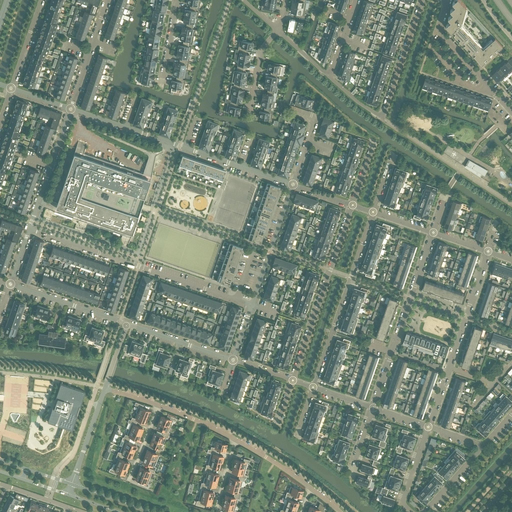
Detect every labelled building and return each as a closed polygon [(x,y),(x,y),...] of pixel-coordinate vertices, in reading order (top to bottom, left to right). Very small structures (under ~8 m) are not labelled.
[(116,2),(115,6),(124,9),(126,4),(127,5),(127,4),(115,0),(114,0),(114,1),(116,2)] [(190,5),(189,8),(196,9),(197,6),(199,6),(200,0),(199,0),(187,0),(186,4),(187,4),(190,5)] [(292,3),(292,6),(305,9),(306,3),(305,3),(305,0),(299,0),(299,2),(294,1),(293,3),(292,3)] [(364,0),(362,6),(373,9),(371,8),(373,3),(364,0)] [(451,21),(447,25),(446,25),(450,30),(482,65),(486,62),(484,60),(487,58),(488,59),(488,60),(492,57),(491,57),(490,55),(492,53),(494,55),(497,52),(497,51),(495,50),(498,48),(499,50),(503,47),(495,38),(488,45),(483,49),(460,24),(462,23),(467,7),(460,0),(455,0),(453,2),(456,6),(450,10),(453,13),(448,18),(451,21)] [(276,3),(262,1),(261,6),(262,6),(261,10),(273,12),(273,9),(274,9),(275,6),(276,4),(276,3)] [(50,5),(48,9),(60,13),(62,7),(50,3),(51,4),(50,5)] [(84,11),(84,12),(93,15),(95,16),(98,5),(93,3),(92,3),(90,10),(89,13),(84,11)] [(168,5),(154,3),(156,4),(155,9),(164,11),(165,11),(166,7),(167,7),(168,5)] [(346,6),(336,3),(334,8),(344,11),(344,12),(346,6)] [(112,8),(111,10),(123,14),(124,13),(123,13),(124,9),(115,6),(114,9),(112,8)] [(292,6),(291,9),(291,10),(292,10),(291,13),(297,14),(296,17),(304,18),(305,15),(304,15),(305,9),(292,6)] [(362,6),(360,11),(371,14),(373,9),(362,6)] [(185,10),(184,15),(185,15),(197,18),(198,12),(196,12),(196,9),(189,8),(189,10),(186,10),(185,10)] [(48,11),(46,14),(59,18),(60,13),(48,9),(49,9),(48,11)] [(113,12),(112,16),(121,19),(122,14),(123,15),(123,14),(111,10),(111,12),(113,12)] [(151,10),(150,16),(164,19),(164,17),(163,17),(164,13),(163,12),(155,11),(151,10)] [(360,11),(359,16),(369,20),(371,14),(360,11)] [(395,11),(393,17),(405,21),(405,20),(407,16),(407,15),(398,12),(395,11)] [(44,20),(57,24),(59,18),(46,14),(46,15),(47,15),(46,17),(46,16),(45,20),(44,20)] [(187,22),(186,25),(193,26),(193,24),(195,18),(197,19),(197,18),(185,15),(184,15),(183,20),(183,22),(187,22)] [(108,18),(108,20),(119,24),(119,23),(120,24),(121,22),(120,22),(121,19),(112,16),(111,19),(108,18)] [(359,16),(357,21),(367,25),(367,24),(366,24),(367,19),(369,20),(359,16)] [(82,17),(81,22),(89,25),(91,20),(83,17),(82,17)] [(393,17),(392,22),(403,26),(405,21),(393,17)] [(288,31),(293,32),(294,28),(295,29),(300,31),(304,22),(298,20),(298,21),(295,20),(290,19),(288,31)] [(34,50),(47,55),(52,41),(51,41),(51,39),(52,37),(53,38),(57,24),(44,20),(40,33),(41,33),(40,35),(39,37),(34,50)] [(109,23),(108,26),(117,29),(119,24),(108,20),(107,22),(109,23)] [(357,21),(355,26),(366,30),(367,25),(357,21)] [(81,22),(79,27),(88,30),(89,25),(81,22)] [(150,29),(162,31),(162,28),(161,28),(162,24),(161,24),(151,22),(149,22),(148,28),(150,29)] [(392,22),(390,27),(402,31),(402,30),(403,26),(392,22)] [(331,23),(329,28),(339,32),(339,31),(338,30),(339,25),(339,26),(331,23)] [(182,27),(181,34),(182,34),(191,36),(194,36),(195,30),(192,29),(193,26),(186,25),(186,28),(182,27)] [(105,29),(104,30),(115,34),(116,33),(117,34),(117,32),(116,32),(117,29),(108,26),(107,29),(105,29)] [(366,30),(355,26),(353,32),(354,32),(364,35),(366,30)] [(79,27),(77,32),(86,35),(88,30),(79,27)] [(388,32),(400,36),(402,31),(390,27),(392,28),(391,32),(388,32)] [(329,28),(327,33),(337,37),(338,36),(336,35),(337,32),(339,33),(339,32),(329,28)] [(115,34),(104,30),(104,32),(106,33),(105,37),(111,39),(113,40),(115,34)] [(77,32),(75,38),(78,38),(84,41),(86,35),(77,32)] [(388,32),(386,37),(398,41),(400,36),(388,32)] [(324,37),(324,38),(335,42),(336,41),(334,40),(335,37),(337,38),(337,37),(327,33),(325,38),(324,37)] [(189,44),(192,45),(194,36),(191,36),(182,34),(181,34),(179,39),(180,40),(183,40),(183,43),(189,44)] [(386,37),(385,42),(396,46),(398,41),(386,37)] [(324,38),(322,43),(332,46),(333,45),(334,42),(335,43),(335,42),(324,38)] [(159,42),(148,40),(147,46),(156,48),(157,48),(158,44),(159,44),(159,42)] [(239,41),(238,50),(247,51),(247,49),(250,49),(251,49),(252,43),(251,43),(249,43),(249,42),(248,42),(246,42),(246,41),(242,40),(242,41),(239,41)] [(385,42),(383,47),(395,51),(396,46),(385,42)] [(178,45),(177,51),(178,51),(190,53),(192,45),(189,44),(183,43),(182,46),(179,45),(178,45)] [(324,44),(322,49),(331,52),(331,50),(332,47),(333,48),(334,46),(333,45),(332,46),(322,43),(324,44)] [(395,51),(383,47),(381,53),(383,53),(384,54),(384,53),(393,57),(393,56),(395,52),(395,51)] [(144,53),(158,56),(158,54),(157,54),(158,50),(157,49),(148,48),(147,53),(144,53)] [(318,53),(329,57),(330,53),(332,53),(332,51),(331,50),(331,52),(322,49),(320,48),(318,53)] [(33,52),(32,56),(44,60),(46,55),(46,54),(47,55),(34,50),(35,51),(34,52),(33,52)] [(236,59),(238,59),(249,61),(250,55),(249,55),(246,54),(247,51),(238,50),(236,59)] [(180,58),(179,61),(188,63),(189,58),(187,57),(188,53),(190,54),(190,53),(178,51),(177,51),(176,56),(176,57),(180,58)] [(347,51),(345,56),(355,60),(355,59),(354,59),(355,54),(347,51)] [(144,53),(143,59),(155,61),(156,61),(157,58),(158,58),(158,56),(144,53)] [(329,57),(318,53),(317,58),(327,62),(329,57)] [(95,58),(94,60),(106,64),(107,63),(105,63),(107,58),(101,56),(98,55),(97,59),(95,58)] [(380,55),(378,60),(390,64),(392,59),(383,56),(383,55),(383,56),(383,55),(380,55)] [(32,58),(30,61),(42,66),(42,65),(41,65),(42,59),(44,60),(32,56),(33,56),(32,58)] [(69,57),(67,61),(76,64),(78,59),(75,58),(69,56),(69,57)] [(345,56),(343,61),(354,65),(355,60),(345,56)] [(145,60),(144,65),(156,67),(156,65),(155,65),(156,61),(155,61),(143,59),(145,60)] [(237,65),(237,68),(244,69),(244,66),(248,67),(248,66),(249,61),(238,59),(237,65)] [(96,62),(95,66),(103,69),(105,64),(106,65),(106,64),(94,60),(94,62),(96,62)] [(378,60),(377,65),(389,69),(390,64),(378,60)] [(30,64),(28,67),(40,71),(42,66),(30,61),(30,62),(31,62),(30,64)] [(67,61),(66,66),(74,69),(76,64),(67,61)] [(175,63),(174,69),(175,69),(184,71),(187,72),(188,63),(179,61),(179,64),(175,63)] [(343,61),(341,66),(352,70),(354,65),(343,61)] [(271,72),(270,76),(277,77),(277,75),(280,76),(280,72),(281,66),(272,65),(273,64),(272,64),(272,65),(269,64),(268,64),(267,70),(268,70),(268,71),(271,71),(271,72)] [(377,65),(375,70),(381,72),(387,74),(388,72),(388,70),(389,70),(389,69),(377,65)] [(504,65),(500,68),(503,72),(506,76),(510,72),(504,65)] [(66,66),(64,71),(66,72),(72,74),(73,74),(73,72),(74,69),(66,66)] [(91,68),(91,70),(97,72),(103,74),(102,73),(102,72),(103,69),(95,66),(93,69),(91,68)] [(341,66),(340,72),(342,72),(350,75),(351,72),(352,70),(341,66)] [(26,72),(26,73),(39,77),(40,72),(40,71),(28,67),(28,68),(29,68),(28,69),(27,70),(27,72),(27,73),(26,72)] [(233,72),(233,76),(245,79),(246,79),(247,73),(246,73),(243,72),(244,69),(237,68),(235,68),(235,71),(234,70),(233,72)] [(500,68),(496,72),(502,79),(506,76),(503,72),(500,68)] [(176,76),(176,78),(182,80),(183,77),(184,72),(184,71),(175,69),(174,69),(173,72),(173,75),(174,75),(176,76)] [(92,73),(91,76),(100,79),(101,75),(103,75),(103,74),(97,72),(91,70),(90,72),(91,72),(92,73)] [(373,75),(385,79),(387,74),(381,72),(375,70),(375,71),(377,71),(377,72),(376,76),(373,75)] [(63,72),(62,76),(71,79),(73,74),(72,74),(66,72),(64,71),(63,72)] [(140,76),(154,79),(154,77),(153,77),(154,73),(151,72),(143,71),(143,72),(142,76),(140,76)] [(342,72),(340,72),(339,72),(338,77),(347,80),(348,75),(350,75),(342,72)] [(496,72),(495,72),(492,76),(498,83),(502,79),(496,72)] [(26,73),(24,78),(37,83),(39,77),(26,73)] [(373,75),(371,80),(383,85),(385,80),(385,79),(373,75)] [(62,76),(60,82),(69,85),(71,79),(62,76)] [(88,79),(87,80),(99,85),(100,84),(98,83),(100,79),(91,76),(90,79),(88,79)] [(154,79),(140,76),(138,82),(142,83),(142,84),(145,84),(150,85),(151,85),(152,81),(153,81),(154,79)] [(234,83),(234,86),(240,87),(241,84),(243,85),(244,85),(246,79),(245,79),(233,76),(231,83),(234,83)] [(265,82),(265,84),(275,86),(275,84),(278,85),(279,78),(276,78),(277,77),(270,76),(270,77),(269,76),(267,76),(266,76),(265,82)] [(24,78),(22,84),(28,86),(28,87),(32,88),(35,89),(37,83),(24,78)] [(182,80),(176,78),(175,81),(173,81),(172,81),(170,87),(171,87),(174,88),(177,88),(177,89),(180,90),(180,89),(183,89),(185,80),(182,80)] [(422,88),(427,90),(431,80),(430,80),(425,78),(422,88)] [(89,83),(88,86),(96,89),(98,85),(99,85),(87,80),(87,82),(89,83)] [(371,80),(370,86),(382,90),(382,89),(383,85),(371,80)] [(427,90),(433,91),(436,82),(435,82),(432,80),(431,80),(427,90)] [(60,82),(59,87),(67,90),(69,85),(60,82)] [(433,91),(438,93),(441,84),(440,83),(437,82),(436,82),(433,91)] [(268,89),(267,93),(273,95),(274,90),(275,86),(265,84),(264,85),(264,88),(268,89)] [(438,93),(443,95),(446,85),(445,85),(442,84),(441,84),(438,93)] [(443,95),(448,97),(451,87),(450,87),(447,86),(446,85),(443,95)] [(84,89),(84,91),(96,95),(96,94),(95,94),(96,89),(88,86),(86,90),(84,89)] [(230,88),(229,94),(242,96),(243,91),(240,90),(240,87),(234,86),(233,89),(230,88)] [(372,87),(370,92),(380,95),(381,90),(382,90),(370,86),(372,87)] [(59,87),(57,92),(65,95),(66,95),(67,90),(59,87)] [(448,97),(453,98),(456,89),(455,89),(452,87),(451,87),(448,97)] [(453,98),(458,100),(461,91),(460,90),(457,89),(456,89),(453,98)] [(113,95),(114,95),(123,98),(124,95),(126,96),(127,94),(116,90),(114,94),(113,94),(113,95)] [(85,93),(84,96),(93,99),(94,95),(96,96),(96,95),(84,91),(83,92),(85,93)] [(458,100),(463,102),(466,92),(465,92),(462,91),(461,91),(458,100)] [(57,92),(55,97),(57,98),(64,100),(64,99),(66,95),(65,95),(57,92)] [(366,96),(378,100),(380,95),(370,92),(369,96),(366,96)] [(463,102),(468,104),(471,94),(470,94),(467,93),(466,92),(463,102)] [(262,100),(261,102),(262,102),(274,104),(275,102),(272,101),(273,96),(273,95),(267,93),(266,94),(263,94),(262,100)] [(231,101),(230,102),(237,103),(237,102),(240,103),(240,102),(241,102),(242,97),(242,96),(229,94),(228,100),(231,101)] [(468,104),(473,105),(477,96),(476,96),(472,94),(471,94),(468,104)] [(112,99),(111,100),(124,104),(124,102),(122,102),(123,98),(114,95),(113,100),(112,99)] [(81,99),(80,101),(92,105),(93,104),(92,104),(93,99),(84,96),(83,100),(81,99)] [(308,109),(309,106),(310,106),(311,107),(313,100),(312,100),(312,99),(311,99),(307,98),(308,97),(304,96),(304,97),(302,96),(299,103),(295,101),(294,105),(302,107),(308,109)] [(378,100),(366,96),(364,101),(367,102),(367,103),(367,102),(370,103),(369,104),(373,106),(373,104),(373,105),(376,105),(376,106),(376,105),(378,100)] [(473,105),(478,107),(482,98),(481,97),(478,96),(477,96),(473,105)] [(478,107),(484,109),(487,99),(486,99),(483,98),(482,98),(478,107)] [(142,99),(140,104),(151,108),(153,103),(142,99)] [(487,99),(484,109),(488,110),(489,111),(492,101),(488,100),(487,99)] [(17,100),(15,106),(27,110),(29,104),(27,103),(27,102),(23,101),(23,102),(18,100),(17,100)] [(112,101),(111,105),(120,109),(121,105),(123,106),(124,104),(111,100),(111,101),(112,101)] [(92,105),(80,101),(80,103),(82,103),(81,107),(89,110),(91,105),(92,106),(92,105)] [(237,103),(230,102),(230,103),(227,103),(226,112),(235,114),(238,114),(239,114),(240,108),(239,108),(236,108),(237,103)] [(264,106),(263,111),(273,113),(273,111),(270,110),(271,108),(273,108),(274,104),(262,102),(261,102),(261,105),(261,106),(264,106)] [(140,104),(138,109),(149,113),(151,108),(140,104)] [(108,109),(108,110),(120,114),(121,113),(118,112),(120,109),(111,105),(109,110),(108,109)] [(15,106),(13,111),(25,115),(27,111),(27,110),(15,106)] [(38,115),(43,117),(46,108),(41,107),(40,106),(37,115),(38,115)] [(166,107),(164,113),(175,116),(177,111),(166,107)] [(47,119),(48,119),(51,110),(46,108),(43,117),(47,119)] [(138,109),(137,114),(147,118),(145,117),(147,113),(149,113),(138,109)] [(53,117),(54,117),(59,119),(61,114),(51,110),(48,119),(49,116),(53,117)] [(120,114),(108,110),(108,111),(109,111),(107,116),(116,119),(117,115),(119,116),(120,114)] [(13,113),(11,117),(23,121),(25,115),(13,111),(13,112),(14,112),(13,114),(13,113)] [(273,113),(263,111),(263,112),(260,111),(259,111),(258,117),(259,117),(259,118),(262,118),(262,119),(262,118),(265,119),(264,120),(268,120),(271,120),(273,113)] [(164,113),(163,118),(173,121),(175,116),(164,113)] [(137,114),(135,120),(146,123),(147,118),(137,114)] [(11,119),(9,123),(20,126),(21,121),(23,121),(11,117),(12,118),(11,119)] [(45,125),(45,126),(54,129),(56,129),(56,128),(59,119),(54,117),(53,117),(51,124),(50,127),(45,125)] [(161,123),(172,126),(173,121),(163,118),(165,119),(163,123),(161,123)] [(323,121),(322,123),(333,127),(335,121),(330,119),(330,120),(324,118),(323,121)] [(146,123),(135,120),(133,125),(142,128),(144,123),(146,123)] [(208,121),(206,127),(217,130),(219,125),(208,121)] [(9,125),(7,128),(18,132),(20,126),(9,123),(10,123),(9,125)] [(161,123),(159,128),(170,132),(172,126),(161,123)] [(291,127),(302,131),(304,126),(303,125),(300,124),(295,123),(295,124),(293,128),(291,127)] [(322,129),(331,132),(333,127),(322,123),(322,124),(322,125),(322,126),(322,127),(322,128),(322,129)] [(45,126),(43,131),(44,131),(52,134),(54,129),(45,126)] [(206,127),(204,132),(215,136),(217,130),(206,127)] [(291,127),(290,132),(302,137),(303,135),(301,134),(302,131),(291,127)] [(5,134),(18,138),(19,138),(18,138),(17,138),(16,137),(18,132),(7,128),(7,129),(8,129),(7,131),(6,134),(5,134)] [(170,132),(159,128),(161,129),(160,134),(159,134),(168,137),(170,132)] [(331,132),(322,129),(321,130),(321,132),(320,135),(324,136),(324,137),(329,138),(331,132)] [(230,135),(241,139),(243,133),(234,130),(232,136),(230,135)] [(43,131),(42,136),(50,139),(52,134),(44,131),(43,131)] [(204,132),(202,137),(211,140),(213,135),(215,136),(204,132)] [(290,132),(288,137),(288,138),(300,142),(302,137),(290,132)] [(0,151),(0,165),(8,169),(8,168),(9,165),(13,155),(12,155),(12,154),(13,151),(14,152),(18,138),(5,134),(1,147),(2,148),(1,150),(0,151)] [(230,135),(228,140),(239,144),(241,139),(230,135)] [(42,136),(40,141),(49,144),(50,139),(42,136)] [(202,137),(201,142),(209,145),(211,140),(202,137)] [(352,137),(350,143),(362,147),(362,146),(364,142),(364,141),(361,140),(361,139),(358,138),(358,139),(355,138),(354,138),(352,137)] [(288,138),(286,143),(297,146),(298,143),(299,144),(300,144),(300,142),(288,138)] [(260,139),(258,144),(269,148),(267,147),(268,142),(260,139)] [(228,140),(227,145),(237,149),(239,144),(228,140)] [(40,141),(38,146),(47,149),(49,144),(40,141)] [(122,235),(120,240),(119,244),(123,246),(127,247),(131,238),(131,237),(140,211),(142,204),(152,176),(152,175),(152,172),(144,169),(143,174),(84,153),(87,144),(78,141),(76,148),(75,150),(75,151),(57,203),(54,202),(48,200),(45,208),(50,210),(54,212),(55,212),(99,227),(122,235)] [(209,145),(201,142),(199,147),(210,151),(211,147),(209,146),(209,145)] [(288,144),(286,149),(295,151),(297,146),(286,143),(288,144)] [(350,143),(348,148),(361,153),(362,149),(361,149),(362,148),(362,147),(350,143)] [(258,144),(256,150),(267,153),(269,148),(258,144)] [(225,150),(236,154),(237,149),(227,145),(229,146),(227,151),(225,150)] [(38,146),(38,147),(36,151),(36,152),(39,152),(45,154),(47,149),(38,146)] [(347,153),(346,154),(358,158),(359,157),(358,157),(359,156),(359,155),(360,156),(361,153),(348,148),(351,149),(349,154),(347,153)] [(286,149),(285,154),(293,157),(295,151),(286,149)] [(236,154),(225,150),(223,156),(234,159),(236,154)] [(256,150),(254,155),(265,158),(267,153),(256,150)] [(147,162),(146,165),(153,167),(154,167),(155,159),(156,158),(156,157),(157,156),(156,153),(155,153),(154,154),(153,154),(152,154),(150,153),(148,158),(147,162)] [(281,158),(292,162),(293,157),(285,154),(283,158),(281,158)] [(346,154),(345,159),(358,163),(359,160),(358,160),(358,159),(358,158),(346,154)] [(178,168),(184,170),(188,159),(189,157),(182,155),(181,157),(178,168)] [(254,155),(253,160),(263,163),(265,158),(254,155)] [(310,160),(320,164),(322,158),(317,156),(317,157),(313,155),(312,156),(312,157),(312,158),(311,160),(311,161),(310,160)] [(184,170),(190,172),(194,161),(195,159),(189,157),(188,159),(184,170)] [(281,158),(279,163),(290,167),(292,162),(281,158)] [(190,172),(196,174),(197,174),(200,163),(201,161),(195,159),(194,161),(190,172)] [(345,159),(343,164),(355,168),(355,167),(355,166),(357,166),(358,163),(345,159)] [(263,163),(253,160),(251,165),(259,168),(260,168),(261,163),(263,164),(263,163)] [(308,165),(308,166),(318,169),(320,164),(310,160),(309,160),(310,160),(309,161),(309,162),(309,163),(310,164),(309,165),(309,166),(308,166),(308,165)] [(474,163),(469,160),(469,161),(467,165),(466,165),(466,166),(466,165),(465,167),(470,170),(472,171),(472,172),(480,177),(482,174),(484,175),(487,170),(477,164),(474,163)] [(196,174),(203,176),(206,165),(207,164),(201,161),(200,163),(197,174),(196,174)] [(277,168),(288,172),(290,167),(279,163),(281,164),(279,169),(277,168)] [(203,176),(209,178),(213,167),(213,166),(207,164),(206,165),(203,176)] [(343,164),(341,170),(354,174),(355,171),(354,171),(354,169),(355,169),(355,168),(343,164)] [(0,172),(5,174),(4,173),(5,168),(8,169),(0,165),(0,172)] [(209,178),(215,181),(215,180),(219,169),(219,168),(213,166),(213,167),(209,178)] [(306,171),(316,175),(318,169),(308,166),(307,167),(307,168),(308,169),(307,171),(306,171)] [(215,180),(215,181),(221,183),(222,183),(225,172),(226,170),(219,168),(219,169),(215,180)] [(288,172),(277,168),(276,173),(275,174),(286,177),(288,172)] [(395,171),(394,173),(406,178),(408,172),(396,168),(396,169),(395,168),(394,171),(395,171)] [(30,170),(28,175),(29,175),(37,178),(39,172),(37,171),(36,171),(30,169),(30,170)] [(343,171),(341,176),(351,179),(351,178),(352,177),(353,177),(354,174),(341,170),(341,171),(343,171)] [(305,176),(305,177),(314,180),(316,175),(306,171),(306,172),(305,173),(306,174),(306,175),(305,176)] [(394,174),(392,179),(405,183),(406,178),(394,173),(394,174)] [(28,175),(27,180),(35,183),(37,178),(29,175),(28,175)] [(337,181),(350,185),(351,182),(350,181),(351,180),(351,179),(341,176),(339,175),(337,180),(337,181)] [(314,180),(305,177),(305,178),(304,180),(303,182),(308,184),(308,185),(312,186),(314,180)] [(390,183),(403,188),(405,183),(392,179),(391,184),(390,183)] [(27,180),(25,185),(34,188),(35,183),(27,180)] [(337,181),(335,186),(347,190),(348,189),(348,188),(349,188),(350,185),(337,181)] [(267,183),(264,189),(265,189),(276,193),(277,194),(280,187),(267,183)] [(390,187),(389,189),(400,193),(402,188),(403,188),(390,183),(389,186),(390,187)] [(423,189),(435,193),(436,191),(437,191),(438,189),(437,188),(426,184),(424,189),(423,189)] [(25,185),(23,190),(32,193),(34,188),(25,185)] [(347,190),(335,186),(333,192),(336,192),(336,193),(336,192),(345,195),(345,196),(346,195),(345,195),(346,195),(347,190)] [(264,189),(262,196),(263,196),(274,199),(275,200),(277,194),(276,193),(265,189),(264,189)] [(389,189),(387,194),(397,197),(399,192),(400,193),(389,189)] [(423,189),(421,194),(433,198),(435,193),(435,194),(435,193),(423,189)] [(23,190),(21,195),(22,195),(30,198),(32,193),(23,190)] [(294,203),(299,205),(302,196),(301,196),(297,194),(295,198),(294,198),(293,203),(294,203)] [(385,199),(398,203),(395,202),(397,197),(387,194),(386,199),(385,199)] [(422,195),(421,200),(432,203),(433,198),(421,194),(422,195)] [(21,195),(20,200),(28,203),(30,198),(22,195),(21,195)] [(262,196),(260,202),(261,202),(271,205),(273,206),(275,200),(274,199),(263,196),(262,196)] [(299,205),(304,207),(307,198),(303,196),(302,196),(299,205)] [(304,207),(309,209),(309,208),(313,199),(312,199),(307,198),(304,207)] [(309,208),(309,209),(315,211),(316,211),(317,206),(316,206),(318,201),(313,200),(313,199),(309,208)] [(398,203),(385,199),(384,201),(383,204),(384,204),(383,204),(396,209),(398,203)] [(20,200),(18,205),(27,208),(28,203),(20,200)] [(421,200),(419,205),(430,209),(432,203),(421,200)] [(452,201),(450,206),(460,209),(462,204),(452,201)] [(260,202),(258,208),(269,212),(271,212),(273,206),(271,205),(261,202),(260,202)] [(18,205),(16,211),(19,212),(25,214),(25,213),(27,208),(18,205)] [(419,205),(417,210),(428,214),(428,213),(430,209),(419,205)] [(450,206),(449,211),(457,214),(459,209),(460,210),(460,209),(450,206)] [(328,207),(326,212),(339,217),(340,216),(340,215),(339,215),(339,214),(340,211),(340,210),(340,211),(337,210),(337,208),(334,207),(334,208),(331,207),(328,207)] [(258,208),(256,214),(267,218),(269,218),(271,212),(269,212),(258,208)] [(428,214),(417,210),(418,210),(417,215),(414,215),(413,218),(420,220),(421,217),(427,219),(428,216),(428,214)] [(449,211),(447,216),(456,219),(457,214),(449,211)] [(326,212),(325,218),(336,222),(337,222),(337,221),(337,219),(338,220),(339,217),(326,212)] [(256,214),(254,220),(265,224),(267,225),(269,218),(267,218),(256,214)] [(290,220),(300,223),(302,218),(302,217),(297,215),(297,216),(293,215),(291,219),(291,220),(290,220)] [(447,216),(445,221),(455,225),(454,224),(456,219),(447,216)] [(481,216),(479,221),(489,225),(491,220),(481,216)] [(323,223),(336,227),(337,224),(336,224),(336,223),(336,222),(337,222),(336,222),(325,218),(324,218),(327,219),(325,223),(323,223)] [(254,220),(252,226),(263,230),(265,231),(267,225),(265,224),(254,220)] [(288,225),(298,229),(300,223),(290,220),(289,220),(290,220),(289,220),(289,221),(289,222),(289,223),(290,223),(289,225),(288,225)] [(8,232),(9,232),(12,223),(7,221),(4,230),(8,232)] [(455,225),(445,221),(443,227),(453,230),(455,225)] [(480,222),(478,227),(487,230),(489,225),(479,221),(479,222),(480,222)] [(14,230),(15,231),(15,230),(21,232),(23,227),(12,223),(9,232),(10,229),(14,230)] [(323,223),(321,228),(333,232),(333,231),(334,230),(335,231),(335,228),(336,227),(323,223)] [(375,227),(375,230),(387,234),(385,233),(387,228),(389,229),(390,226),(383,223),(382,226),(377,224),(376,225),(376,224),(375,227)] [(286,230),(286,231),(296,234),(298,229),(288,225),(288,226),(287,226),(287,227),(288,228),(288,229),(287,230),(287,231),(286,230)] [(252,226),(250,232),(250,233),(261,236),(263,237),(265,231),(263,230),(252,226)] [(478,227),(477,232),(485,235),(487,230),(478,227)] [(319,233),(319,234),(332,238),(332,237),(333,235),(332,235),(332,233),(333,233),(333,232),(321,228),(323,229),(321,234),(319,233)] [(13,237),(12,240),(17,242),(17,241),(21,232),(15,230),(15,231),(13,237)] [(375,230),(373,235),(384,238),(385,239),(387,234),(375,230)] [(284,236),(294,239),(294,240),(296,234),(286,231),(286,232),(286,233),(286,234),(285,236),(284,236)] [(250,233),(250,232),(248,239),(260,243),(263,237),(261,236),(250,233)] [(485,235),(477,232),(475,237),(483,240),(485,235)] [(319,234),(317,239),(329,243),(329,242),(330,241),(331,241),(332,239),(332,238),(319,234)] [(373,235),(372,240),(382,244),(384,238),(373,235)] [(284,241),(283,242),(293,245),(294,240),(294,239),(284,236),(284,237),(284,238),(284,239),(284,240),(284,241)] [(6,240),(5,244),(13,247),(14,247),(15,242),(17,242),(12,240),(11,240),(7,238),(6,240)] [(35,239),(33,244),(34,244),(42,247),(44,243),(44,242),(38,239),(35,239)] [(317,239),(315,244),(328,249),(329,248),(329,246),(328,245),(329,244),(329,243),(317,239)] [(372,240),(370,245),(382,249),(384,244),(382,244),(372,240)] [(293,245),(283,242),(283,243),(282,246),(281,247),(286,249),(286,250),(291,251),(293,245)] [(436,247),(446,251),(448,245),(438,242),(438,243),(436,247)] [(229,243),(227,250),(238,253),(240,254),(242,247),(229,243)] [(405,243),(404,248),(415,252),(417,247),(405,243)] [(5,244),(3,249),(12,252),(14,247),(13,247),(5,244)] [(33,244),(32,249),(40,252),(42,247),(34,244),(33,244)] [(315,244),(314,250),(325,254),(326,254),(326,253),(326,252),(327,252),(328,250),(328,249),(315,244)] [(370,245),(368,250),(380,254),(382,249),(370,245)] [(51,256),(55,257),(58,249),(53,247),(50,256),(51,256)] [(435,252),(435,253),(445,256),(446,251),(436,247),(436,248),(435,252)] [(404,248),(402,254),(414,258),(414,257),(415,253),(415,252),(404,248)] [(3,249),(1,254),(10,257),(12,252),(3,249)] [(32,249),(30,254),(39,257),(40,252),(32,249)] [(55,257),(60,259),(63,251),(63,250),(58,249),(55,257)] [(60,259),(66,261),(68,252),(69,252),(63,250),(63,251),(60,259)] [(227,250),(225,256),(236,259),(238,260),(240,254),(238,253),(227,250)] [(325,254),(314,250),(312,256),(314,256),(314,257),(314,256),(317,257),(317,258),(320,260),(320,259),(321,259),(323,260),(324,260),(324,259),(325,254)] [(366,252),(365,255),(378,259),(380,254),(368,250),(367,252),(366,252)] [(66,261),(71,263),(74,254),(69,252),(68,252),(66,261)] [(468,252),(467,258),(476,261),(477,261),(478,256),(468,252)] [(433,257),(433,258),(443,261),(445,256),(435,253),(434,253),(433,257)] [(1,254),(0,257),(0,259),(8,262),(10,257),(1,254)] [(30,254),(28,259),(37,262),(39,257),(30,254)] [(71,263),(76,264),(79,256),(74,254),(71,263)] [(402,254),(400,259),(412,263),(413,258),(414,258),(402,254)] [(365,258),(365,260),(377,264),(378,260),(378,259),(365,255),(366,255),(365,258)] [(76,264),(81,266),(84,258),(84,257),(79,256),(76,264)] [(225,256),(223,262),(234,266),(236,266),(238,260),(236,259),(225,256)] [(81,266),(86,268),(89,259),(84,257),(84,258),(81,266)] [(272,267),(277,269),(280,260),(280,259),(275,258),(273,262),(272,262),(271,267),(272,267)] [(431,263),(441,266),(443,261),(433,258),(431,263)] [(467,258),(465,263),(475,266),(476,261),(467,258)] [(0,264),(6,267),(7,267),(8,262),(0,259),(0,264)] [(28,259),(26,264),(27,264),(35,267),(37,262),(28,259)] [(86,268),(91,270),(94,261),(89,259),(86,268)] [(400,259),(398,264),(410,268),(412,263),(400,259)] [(277,269),(282,271),(286,262),(281,260),(280,260),(277,269)] [(363,265),(362,265),(375,270),(377,264),(365,260),(363,265)] [(91,270),(96,271),(99,263),(94,261),(91,270)] [(223,262),(221,268),(232,272),(234,272),(236,266),(234,266),(223,262)] [(282,271),(288,272),(291,263),(290,263),(286,262),(282,271)] [(96,271),(101,273),(104,265),(104,264),(99,263),(96,271)] [(288,272),(293,274),(294,275),(295,270),(296,265),(294,264),(291,264),(291,263),(288,272)] [(429,268),(439,271),(441,266),(431,263),(429,268)] [(465,263),(463,268),(473,271),(475,266),(465,263)] [(492,273),(498,275),(501,265),(496,263),(492,273)] [(26,264),(25,270),(33,273),(35,267),(27,264),(26,264)] [(101,273),(106,275),(107,275),(110,266),(109,266),(104,264),(104,265),(101,273)] [(400,265),(398,269),(408,273),(410,268),(398,264),(400,265)] [(375,270),(362,265),(362,268),(361,267),(360,270),(361,270),(361,271),(366,273),(365,276),(372,278),(373,275),(371,274),(373,269),(375,270)] [(498,275),(503,277),(506,267),(501,265),(498,275)] [(120,269),(118,273),(127,276),(128,273),(129,270),(120,267),(120,269)] [(503,277),(508,279),(511,269),(506,267),(503,277)] [(221,268),(219,274),(230,278),(232,279),(234,272),(232,272),(221,268)] [(439,271),(429,268),(428,273),(427,273),(437,277),(439,271)] [(463,268),(461,273),(471,276),(473,272),(473,271),(463,268)] [(398,269),(397,275),(407,278),(408,273),(398,269)] [(25,270),(23,275),(32,278),(33,273),(25,270)] [(306,271),(305,276),(316,280),(317,280),(318,275),(318,274),(318,275),(315,274),(316,273),(312,271),(312,272),(309,271),(306,271)] [(118,273),(116,278),(125,281),(127,276),(118,273)] [(461,273),(460,278),(469,282),(470,281),(471,277),(471,276),(461,273)] [(219,274),(217,281),(229,285),(232,279),(230,278),(219,274)] [(23,275),(21,279),(21,280),(27,282),(30,283),(32,278),(23,275)] [(41,285),(46,286),(49,277),(43,276),(43,275),(40,284),(41,285)] [(143,275),(141,281),(151,284),(153,279),(153,278),(148,276),(148,277),(143,275)] [(397,275),(395,280),(405,283),(406,278),(407,278),(397,275)] [(268,281),(278,285),(280,279),(281,279),(276,277),(276,278),(271,276),(270,279),(269,281),(269,282),(268,281)] [(305,276),(303,282),(316,286),(316,285),(317,283),(316,283),(316,281),(316,280),(305,276)] [(46,286),(51,288),(54,279),(49,277),(46,286)] [(116,278),(115,283),(123,286),(125,281),(116,278)] [(469,282),(460,278),(458,284),(468,287),(468,286),(469,282)] [(51,288),(56,290),(56,289),(59,281),(54,279),(51,288)] [(405,283),(395,280),(393,285),(403,289),(403,288),(405,283)] [(56,290),(61,291),(64,283),(59,281),(56,289),(56,290)] [(141,281),(139,286),(149,289),(151,284),(141,281)] [(266,287),(276,290),(277,290),(278,285),(268,281),(268,282),(268,283),(268,284),(268,285),(268,286),(268,287),(267,287),(266,287)] [(443,298),(448,300),(456,302),(461,304),(462,304),(465,294),(425,281),(422,290),(422,291),(427,293),(428,293),(435,295),(443,298)] [(157,292),(163,294),(166,285),(166,284),(164,284),(164,283),(163,283),(163,282),(162,282),(161,282),(161,283),(157,292)] [(303,282),(301,287),(313,291),(313,290),(313,289),(315,289),(315,287),(316,286),(303,282)] [(61,291),(66,293),(69,284),(64,283),(61,291)] [(115,283),(113,288),(121,291),(122,291),(123,286),(115,283)] [(487,288),(486,288),(488,289),(496,292),(498,286),(488,283),(488,284),(487,288)] [(66,293),(71,295),(74,286),(69,284),(66,293)] [(167,298),(171,285),(170,285),(169,285),(168,285),(166,285),(163,294),(168,296),(167,297),(167,298)] [(167,298),(172,299),(176,288),(174,287),(173,286),(172,285),(171,285),(167,298)] [(71,295),(76,297),(76,296),(79,288),(74,286),(71,295)] [(139,286),(138,291),(147,294),(149,289),(139,286)] [(266,292),(266,293),(275,296),(277,290),(276,290),(266,287),(266,288),(266,289),(266,290),(266,292)] [(301,287),(299,292),(312,297),(312,296),(313,294),(312,293),(312,292),(313,291),(301,287)] [(76,297),(81,298),(84,290),(79,288),(76,296),(76,297)] [(113,288),(111,293),(120,296),(122,291),(121,291),(113,288)] [(172,299),(177,301),(182,289),(181,289),(181,288),(180,288),(179,288),(178,289),(177,288),(176,288),(172,299)] [(354,291),(353,294),(365,298),(363,297),(365,292),(355,288),(355,289),(354,289),(353,291),(354,291)] [(485,293),(488,294),(495,297),(496,292),(488,289),(486,288),(485,293)] [(177,301),(182,303),(186,292),(186,291),(184,291),(184,290),(183,289),(182,289),(177,301)] [(81,298),(86,300),(89,291),(84,290),(81,298)] [(86,300),(92,302),(94,293),(95,293),(89,291),(86,300)] [(138,291),(136,296),(145,299),(146,299),(147,294),(138,291)] [(182,303),(188,305),(192,292),(191,292),(190,292),(189,292),(188,292),(187,292),(186,292),(182,303)] [(188,305),(193,306),(197,295),(196,295),(195,294),(194,294),(194,293),(193,293),(193,292),(192,292),(188,305)] [(299,292),(297,298),(309,302),(309,301),(310,300),(311,300),(312,298),(312,297),(299,292)] [(92,302),(97,304),(100,295),(99,295),(95,293),(94,293),(92,302)] [(111,293),(109,298),(118,301),(120,296),(111,293)] [(275,296),(266,293),(265,293),(265,296),(264,298),(268,300),(273,302),(275,296)] [(483,298),(488,300),(493,302),(495,297),(488,294),(485,293),(483,298)] [(353,294),(351,299),(364,303),(365,298),(353,294)] [(193,306),(198,308),(202,296),(201,295),(200,295),(199,295),(199,296),(198,296),(197,295),(193,306)] [(136,296),(134,301),(144,304),(144,305),(146,299),(145,299),(136,296)] [(198,308),(203,310),(207,298),(206,298),(205,298),(204,297),(204,296),(203,296),(202,296),(198,308)] [(395,314),(398,307),(398,306),(400,301),(390,297),(376,337),(386,341),(388,335),(390,327),(391,327),(393,320),(393,319),(395,314)] [(109,298),(108,304),(116,307),(118,301),(109,298)] [(208,310),(209,310),(212,299),(211,299),(210,299),(209,299),(207,299),(207,298),(203,310),(208,312),(208,310)] [(297,298),(295,303),(308,308),(309,307),(309,304),(308,304),(309,303),(309,302),(297,298)] [(481,303),(481,304),(488,306),(491,307),(493,302),(488,300),(483,298),(483,299),(481,303)] [(209,310),(214,311),(217,302),(215,301),(214,300),(213,300),(213,299),(212,299),(209,310)] [(351,299),(350,304),(361,308),(362,303),(363,303),(364,303),(351,299)] [(13,307),(13,308),(23,311),(25,305),(14,301),(13,304),(14,304),(13,306),(13,307)] [(134,301),(132,306),(142,310),(144,305),(144,304),(134,301)] [(217,302),(214,311),(219,313),(222,303),(222,302),(221,302),(220,302),(219,302),(219,303),(217,302)] [(295,303),(293,309),(305,313),(306,312),(305,312),(306,312),(306,310),(307,311),(308,308),(295,303)] [(108,304),(106,309),(108,310),(114,312),(115,311),(116,307),(108,304)] [(350,304),(348,309),(359,313),(361,308),(350,304)] [(480,308),(480,309),(488,312),(489,312),(491,307),(488,306),(481,304),(480,308)] [(40,320),(44,308),(41,307),(41,306),(38,305),(36,312),(36,311),(36,312),(34,311),(33,311),(34,311),(33,311),(31,316),(34,317),(34,318),(40,319),(40,320)] [(231,306),(229,311),(240,315),(240,314),(239,314),(239,313),(240,311),(241,309),(236,307),(231,305),(231,306)] [(132,306),(131,311),(140,315),(142,310),(132,306)] [(10,315),(9,316),(20,320),(23,311),(13,308),(12,309),(12,310),(11,312),(10,314),(10,315)] [(44,308),(40,320),(45,321),(45,322),(46,322),(46,321),(48,322),(50,316),(50,317),(49,316),(48,316),(50,309),(47,308),(46,309),(44,308)] [(305,313),(293,309),(292,314),(294,315),(297,316),(297,317),(300,318),(300,317),(303,318),(304,318),(305,313)] [(348,309),(346,314),(358,318),(356,317),(358,313),(359,313),(348,309)] [(488,312),(480,309),(479,309),(478,314),(488,317),(489,312),(488,312)] [(140,315),(131,311),(129,317),(133,318),(133,319),(138,321),(139,320),(140,315)] [(229,311),(227,316),(228,316),(238,320),(237,319),(238,317),(239,317),(239,316),(240,316),(240,315),(229,311)] [(152,324),(153,324),(156,314),(151,312),(150,312),(147,320),(148,320),(147,322),(147,323),(148,323),(149,323),(150,323),(151,323),(152,324)] [(157,327),(161,316),(156,314),(153,324),(154,324),(155,325),(156,326),(157,326),(157,327)] [(346,314),(344,319),(357,323),(358,318),(346,314)] [(70,330),(74,318),(71,318),(72,317),(68,315),(66,322),(64,321),(62,327),(64,328),(65,328),(70,330)] [(7,324),(17,328),(20,320),(9,316),(8,319),(9,319),(8,322),(7,324)] [(163,327),(166,318),(161,316),(157,327),(158,327),(159,327),(160,327),(161,327),(161,326),(162,327),(163,327)] [(227,316),(226,321),(237,325),(236,325),(235,324),(236,324),(236,322),(237,322),(238,321),(238,320),(228,316),(227,316)] [(74,318),(70,330),(76,332),(75,332),(76,332),(79,332),(81,327),(80,327),(78,326),(80,320),(77,318),(77,319),(74,318)] [(167,330),(171,319),(166,318),(163,327),(165,328),(165,329),(166,329),(166,330),(167,330)] [(173,331),(176,321),(171,319),(167,330),(168,330),(169,330),(170,330),(171,330),(173,330),(173,331)] [(254,324),(264,327),(267,321),(262,320),(257,319),(256,321),(255,323),(255,324),(254,324)] [(344,319),(343,324),(355,329),(357,323),(344,319)] [(178,334),(181,323),(176,321),(173,331),(175,331),(175,332),(176,332),(176,333),(177,333),(178,333),(178,334)] [(226,321),(224,326),(235,330),(234,329),(234,328),(235,327),(236,327),(236,326),(236,325),(237,325),(226,321)] [(289,321),(287,327),(299,331),(301,326),(301,325),(301,326),(300,325),(298,325),(298,323),(295,322),(295,323),(292,322),(291,322),(289,321)] [(183,334),(186,325),(186,324),(181,323),(178,334),(179,334),(180,334),(181,334),(181,333),(183,334)] [(17,328),(7,324),(7,325),(6,327),(5,330),(4,329),(4,330),(4,332),(15,336),(17,328)] [(188,337),(192,326),(186,324),(186,325),(183,334),(184,334),(185,335),(186,336),(187,336),(187,337),(188,337)] [(252,329),(262,333),(263,333),(264,327),(254,324),(254,325),(254,326),(254,327),(254,329),(253,330),(252,329)] [(355,329),(343,324),(342,327),(341,326),(340,329),(341,329),(341,330),(353,334),(355,329)] [(193,338),(197,328),(192,326),(188,337),(189,337),(190,337),(191,337),(192,337),(193,337),(193,338)] [(224,326),(222,331),(233,335),(232,335),(232,334),(232,333),(233,332),(234,332),(234,331),(235,330),(224,326)] [(461,360),(459,365),(469,369),(483,329),(473,326),(471,331),(471,332),(468,339),(466,346),(466,347),(464,352),(461,360)] [(93,344),(98,329),(95,328),(93,328),(92,327),(89,336),(88,335),(85,335),(85,334),(83,340),(86,341),(87,340),(88,340),(93,342),(93,344)] [(287,327),(285,333),(298,337),(299,336),(299,334),(298,333),(299,332),(299,331),(287,327)] [(198,340),(202,330),(197,328),(193,338),(194,338),(195,338),(196,339),(197,340),(198,340)] [(98,329),(93,344),(99,346),(100,346),(103,347),(105,341),(104,341),(102,341),(102,340),(101,340),(101,339),(104,330),(100,329),(100,330),(98,329)] [(250,334),(250,335),(261,338),(263,333),(262,333),(252,329),(252,330),(252,331),(252,332),(252,333),(252,334),(252,335),(251,335),(250,335),(250,334)] [(203,341),(204,341),(207,332),(207,331),(202,330),(198,340),(198,341),(198,340),(199,341),(200,341),(201,341),(202,340),(203,341)] [(51,343),(52,336),(53,331),(52,331),(50,331),(49,331),(48,331),(47,336),(39,335),(39,341),(51,343)] [(52,336),(51,343),(63,344),(64,344),(65,338),(57,337),(58,332),(56,332),(53,331),(52,336)] [(207,332),(204,341),(206,342),(206,343),(207,343),(207,344),(208,344),(209,344),(209,343),(210,341),(213,334),(212,333),(207,331),(207,332)] [(222,331),(220,336),(221,336),(231,340),(230,340),(230,339),(231,338),(232,337),(232,336),(233,336),(233,335),(222,331)] [(402,345),(408,346),(412,334),(406,332),(402,345)] [(285,333),(283,338),(295,342),(296,342),(295,342),(296,341),(296,340),(297,340),(298,338),(298,337),(285,333)] [(489,345),(495,347),(499,335),(494,333),(493,333),(489,345)] [(408,346),(413,348),(417,336),(412,334),(408,346)] [(248,340),(259,344),(261,338),(250,335),(250,336),(250,337),(250,338),(250,340),(249,340),(248,340)] [(495,347),(500,348),(504,337),(504,336),(499,335),(495,347)] [(220,336),(219,342),(228,345),(228,344),(229,343),(230,342),(231,342),(231,341),(231,340),(221,336),(220,336)] [(418,350),(422,338),(417,336),(413,348),(414,347),(418,348),(418,350)] [(500,348),(505,350),(509,338),(504,337),(500,348)] [(283,338),(282,343),(295,348),(295,347),(296,345),(295,344),(295,343),(295,342),(283,338)] [(337,340),(336,345),(348,349),(351,341),(344,338),(343,341),(337,340)] [(418,350),(423,352),(427,340),(422,338),(418,350)] [(128,354),(133,356),(138,343),(136,342),(136,341),(132,340),(128,352),(128,354)] [(247,345),(257,349),(259,344),(248,340),(248,341),(248,342),(248,343),(249,344),(248,345),(248,346),(247,345)] [(423,352),(428,353),(432,341),(427,340),(423,352)] [(433,355),(437,343),(432,341),(428,353),(429,352),(434,353),(433,355)] [(219,342),(217,347),(217,348),(222,349),(227,350),(227,348),(228,346),(228,345),(219,342)] [(138,343),(133,356),(139,358),(141,358),(139,361),(144,363),(146,359),(147,355),(142,353),(142,354),(141,354),(144,345),(139,343),(138,343)] [(282,343),(280,349),(292,353),(292,352),(292,350),(294,351),(294,349),(295,348),(282,343)] [(433,355),(438,357),(443,345),(437,343),(433,355)] [(246,351),(255,354),(257,349),(247,345),(247,346),(246,346),(246,347),(246,348),(247,349),(246,351)] [(336,345),(334,350),(346,354),(345,354),(347,349),(348,349),(336,345)] [(443,345),(438,357),(439,357),(439,355),(444,357),(448,347),(443,345)] [(159,347),(156,357),(169,362),(171,356),(162,353),(163,349),(159,347)] [(280,349),(278,354),(291,359),(291,358),(292,355),(291,355),(291,354),(292,353),(280,349)] [(332,352),(331,355),(344,359),(346,354),(334,350),(333,352),(332,352)] [(255,354),(246,351),(246,352),(245,354),(244,357),(249,358),(248,359),(253,361),(255,354)] [(276,359),(276,360),(288,364),(288,363),(288,362),(289,361),(290,362),(291,359),(278,354),(280,355),(279,360),(276,359)] [(369,354),(368,360),(377,363),(378,363),(379,358),(369,354)] [(332,355),(330,360),(343,364),(344,359),(331,355),(332,355)] [(169,362),(156,357),(153,366),(159,368),(160,365),(167,368),(169,364),(168,364),(168,362),(169,362)] [(179,359),(177,365),(190,369),(192,363),(193,361),(194,359),(189,358),(188,362),(179,359)] [(397,363),(397,364),(406,367),(408,362),(398,358),(398,359),(397,363)] [(288,364),(276,360),(274,365),(277,366),(276,366),(277,366),(280,367),(279,368),(283,369),(283,368),(286,369),(288,364)] [(329,362),(328,365),(341,370),(343,364),(330,360),(330,363),(329,362)] [(368,360),(366,365),(376,368),(377,363),(368,360)] [(395,369),(405,372),(406,367),(397,364),(395,369)] [(190,369),(177,365),(177,367),(176,366),(175,370),(181,373),(180,375),(187,378),(190,369)] [(210,369),(208,375),(221,379),(223,374),(214,371),(216,367),(210,365),(209,367),(211,368),(210,369)] [(329,365),(327,370),(339,375),(341,370),(328,365),(329,365)] [(366,365),(364,370),(374,373),(376,368),(366,365)] [(393,374),(403,377),(405,372),(395,369),(393,374)] [(428,369),(426,374),(437,378),(437,377),(439,372),(428,369)] [(325,375),(325,376),(337,380),(339,375),(327,370),(325,375)] [(364,370),(362,375),(372,378),(374,373),(364,370)] [(237,376),(237,377),(247,380),(249,374),(245,372),(244,373),(240,371),(239,374),(239,375),(238,376),(238,377),(237,376)] [(391,379),(401,383),(403,377),(393,374),(391,379)] [(426,374),(425,379),(435,383),(435,382),(437,378),(426,374)] [(221,379),(208,375),(209,376),(206,384),(212,386),(213,383),(220,386),(221,382),(220,382),(221,379)] [(362,375),(361,380),(370,383),(371,383),(372,378),(362,375)] [(337,380),(325,376),(324,378),(323,378),(323,380),(323,381),(335,385),(337,380)] [(236,382),(245,385),(247,380),(237,377),(236,378),(236,379),(237,380),(236,382)] [(454,383),(464,387),(466,381),(456,378),(454,383)] [(390,384),(400,388),(401,383),(391,379),(390,384)] [(425,379),(423,384),(433,388),(433,387),(435,383),(425,379)] [(267,385),(279,389),(281,384),(281,383),(281,384),(278,383),(278,382),(275,380),(275,381),(272,381),(272,380),(270,386),(267,385)] [(361,380),(359,385),(369,389),(369,388),(370,384),(370,383),(361,380)] [(233,387),(243,391),(244,391),(245,385),(236,382),(235,382),(235,383),(235,384),(235,385),(235,386),(235,387),(234,387),(234,388),(233,387)] [(452,388),(462,392),(464,387),(454,383),(454,384),(452,388)] [(52,408),(47,422),(55,424),(61,426),(63,427),(65,428),(71,430),(72,430),(73,427),(85,392),(70,387),(60,384),(57,395),(54,401),(55,402),(55,403),(53,408),(52,407),(52,408)] [(388,389),(398,393),(400,388),(390,384),(388,389)] [(423,384),(421,389),(431,393),(432,393),(433,388),(423,384)] [(267,385),(265,391),(278,395),(280,392),(278,392),(279,390),(279,389),(267,385)] [(359,385),(357,390),(367,394),(367,393),(369,389),(359,385)] [(231,393),(242,396),(244,391),(243,391),(233,387),(233,388),(233,389),(233,390),(233,391),(233,392),(233,393),(231,393)] [(451,393),(450,394),(460,397),(462,392),(452,388),(452,389),(451,393)] [(386,394),(396,398),(398,393),(388,389),(386,394)] [(421,389),(419,394),(430,398),(431,393),(421,389)] [(367,394),(357,390),(355,396),(365,399),(367,394)] [(264,396),(275,400),(276,400),(276,398),(277,398),(278,395),(265,391),(268,392),(266,397),(264,396)] [(242,396),(231,393),(229,398),(231,399),(235,400),(235,401),(239,403),(242,396)] [(384,399),(384,400),(396,404),(396,403),(394,403),(396,398),(386,394),(386,395),(384,399)] [(419,394),(418,400),(428,403),(430,398),(419,394)] [(449,398),(449,399),(459,402),(460,397),(450,394),(449,398)] [(504,394),(500,398),(510,407),(511,404),(511,401),(511,400),(508,398),(504,394)] [(264,396),(262,401),(275,406),(276,403),(275,402),(275,400),(276,400),(275,400),(264,396)] [(498,403),(506,411),(508,409),(510,407),(500,398),(500,399),(501,399),(502,400),(499,404),(498,403)] [(447,404),(457,407),(459,402),(449,399),(447,404)] [(396,404),(384,400),(382,405),(394,409),(396,404)] [(418,400),(416,405),(426,408),(428,403),(418,400)] [(262,401),(260,407),(272,411),(272,410),(273,409),(274,409),(275,406),(262,401)] [(315,405),(314,408),(326,412),(328,406),(327,406),(328,403),(323,401),(322,404),(316,402),(316,403),(315,403),(314,405),(315,405)] [(138,407),(136,412),(148,417),(150,411),(142,408),(143,405),(135,402),(134,405),(138,407)] [(498,403),(494,407),(503,415),(506,411),(498,403)] [(445,409),(455,412),(457,407),(447,404),(445,409)] [(416,405),(414,410),(424,413),(425,413),(426,408),(416,405)] [(272,411),(260,407),(258,412),(260,413),(261,413),(263,414),(263,415),(266,416),(267,415),(270,416),(270,417),(270,416),(272,411)] [(490,410),(490,411),(499,419),(503,415),(494,407),(491,411),(490,410)] [(314,408),(313,411),(312,413),(322,416),(325,417),(326,412),(314,408)] [(444,414),(443,414),(453,417),(455,412),(445,409),(444,414)] [(424,413),(414,410),(412,415),(423,419),(424,413)] [(488,412),(486,415),(488,416),(496,423),(499,419),(490,411),(488,412)] [(132,417),(131,420),(136,423),(138,420),(145,423),(148,417),(136,412),(137,413),(134,418),(132,417)] [(312,413),(311,418),(321,421),(322,416),(312,413)] [(349,413),(347,419),(358,423),(358,422),(357,422),(358,420),(359,418),(359,417),(349,413)] [(442,419),(452,423),(453,417),(443,414),(442,419)] [(177,419),(170,416),(167,415),(166,418),(161,416),(159,422),(171,426),(173,421),(175,422),(177,419)] [(486,415),(482,419),(488,423),(492,427),(496,423),(488,416),(486,415)] [(311,418),(309,423),(319,426),(321,421),(311,418)] [(131,424),(129,429),(141,434),(143,428),(135,425),(136,423),(131,420),(128,419),(127,422),(131,424)] [(344,423),(344,424),(355,427),(356,425),(357,425),(358,423),(347,419),(345,424),(344,423)] [(452,423),(442,419),(440,425),(450,428),(452,423)] [(479,423),(488,431),(489,431),(492,427),(488,423),(482,419),(483,420),(480,423),(479,423)] [(164,430),(163,433),(169,436),(170,433),(168,432),(171,426),(159,422),(156,427),(164,430)] [(309,423),(307,428),(319,432),(317,431),(319,426),(309,423)] [(488,431),(479,423),(475,427),(485,436),(485,435),(486,436),(488,434),(487,433),(488,432),(489,431),(488,431)] [(344,424),(342,429),(353,432),(355,427),(344,424)] [(374,427),(373,430),(387,435),(387,434),(386,434),(388,428),(376,424),(375,427),(374,427)] [(306,430),(305,433),(318,437),(319,432),(307,428),(306,430)] [(125,435),(124,437),(129,440),(131,437),(138,440),(141,434),(129,429),(126,435),(125,435)] [(353,432),(342,429),(343,429),(342,434),(351,438),(353,432)] [(387,435),(373,430),(372,433),(373,433),(372,436),(381,439),(381,440),(380,443),(385,445),(386,442),(385,442),(385,440),(385,441),(387,435)] [(34,452),(40,454),(46,436),(37,433),(36,437),(39,438),(38,442),(34,452)] [(154,433),(152,439),(164,444),(166,438),(167,439),(169,436),(163,433),(162,436),(154,433)] [(318,437),(305,433),(304,435),(303,438),(304,438),(303,439),(316,443),(318,437)] [(401,439),(414,444),(415,441),(416,438),(404,434),(402,439),(401,439)] [(124,441),(122,447),(134,451),(136,446),(128,443),(129,440),(124,437),(123,437),(121,440),(124,441)] [(157,448),(156,450),(162,453),(163,450),(160,449),(162,443),(164,444),(152,439),(149,445),(157,448)] [(336,444),(348,448),(350,443),(339,439),(337,444),(336,444)] [(414,444),(401,439),(399,445),(398,446),(398,447),(397,446),(396,449),(402,451),(402,448),(403,447),(412,450),(413,447),(414,444)] [(211,447),(210,450),(216,451),(217,448),(225,451),(227,444),(221,443),(222,441),(218,440),(217,442),(215,441),(214,447),(211,447)] [(336,444),(334,449),(346,453),(348,448),(336,444)] [(368,447),(367,450),(379,454),(381,448),(370,444),(369,447),(368,447)] [(118,452),(117,455),(123,457),(124,454),(131,457),(134,451),(122,447),(119,452),(118,452)] [(211,453),(209,459),(222,462),(223,456),(215,454),(216,451),(210,450),(208,449),(207,452),(211,453)] [(333,454),(332,454),(345,458),(346,456),(345,455),(346,453),(334,449),(335,449),(334,454),(333,454)] [(147,450),(145,456),(157,461),(159,455),(160,456),(162,453),(156,450),(155,453),(147,450)] [(379,454),(367,450),(366,453),(367,453),(365,456),(377,460),(379,454)] [(455,450),(451,454),(461,463),(462,461),(463,461),(465,459),(464,459),(465,458),(460,454),(461,454),(458,452),(455,450)] [(345,458),(332,454),(330,459),(334,461),(337,462),(343,464),(343,463),(344,463),(345,461),(344,461),(345,458),(345,459),(345,458)] [(397,454),(395,460),(407,465),(408,462),(408,461),(409,458),(397,454)] [(451,454),(447,458),(457,466),(460,463),(461,463),(451,454)] [(115,464),(127,469),(129,463),(121,460),(123,457),(117,455),(116,458),(118,459),(116,464),(115,464)] [(150,465),(149,468),(155,470),(156,467),(154,467),(157,461),(145,456),(142,462),(150,465)] [(447,458),(444,462),(453,471),(457,466),(447,458)] [(206,465),(205,468),(211,469),(212,466),(220,468),(222,462),(209,459),(208,465),(206,465)] [(235,460),(233,466),(246,469),(247,463),(249,463),(250,460),(244,459),(243,462),(235,460)] [(407,465),(395,460),(394,460),(392,466),(405,470),(406,467),(407,465)] [(440,466),(447,472),(450,475),(452,472),(453,471),(444,462),(446,464),(442,467),(440,466)] [(127,469),(115,464),(112,469),(110,468),(109,472),(110,472),(116,474),(116,472),(117,471),(119,472),(124,475),(125,472),(127,469)] [(361,466),(360,470),(367,472),(367,473),(370,474),(370,473),(374,474),(374,472),(376,468),(363,464),(362,466),(361,466)] [(240,474),(239,477),(245,478),(246,479),(247,475),(244,475),(245,472),(246,469),(233,466),(232,472),(234,472),(240,474)] [(447,472),(440,466),(436,470),(439,472),(446,479),(450,475),(447,472)] [(138,472),(138,473),(150,478),(152,472),(153,473),(154,472),(155,470),(149,468),(148,471),(140,467),(138,472)] [(204,477),(217,480),(218,474),(211,472),(211,469),(205,468),(204,471),(207,472),(206,477),(204,477)] [(389,472),(387,480),(400,485),(401,482),(400,482),(402,479),(393,476),(394,474),(389,472)] [(150,478),(138,473),(135,479),(143,482),(142,485),(148,487),(149,484),(147,484),(150,478)] [(359,476),(358,479),(357,479),(356,482),(363,485),(366,486),(369,487),(371,481),(372,479),(373,477),(368,475),(368,477),(368,478),(367,479),(359,476)] [(434,475),(430,479),(439,487),(442,483),(434,475)] [(201,483),(201,486),(207,487),(207,484),(215,486),(217,480),(204,477),(203,483),(201,483)] [(230,478),(228,484),(241,487),(242,481),(244,481),(245,478),(239,477),(238,480),(230,478)] [(431,480),(427,484),(435,491),(439,487),(430,479),(430,480),(431,480)] [(382,487),(381,490),(387,492),(388,489),(389,488),(397,491),(399,488),(400,485),(387,480),(384,488),(382,487)] [(235,492),(234,495),(240,496),(241,493),(238,492),(240,487),(241,487),(228,484),(227,490),(235,492)] [(427,484),(424,488),(432,495),(435,491),(427,484)] [(201,489),(200,495),(212,498),(214,492),(206,490),(207,487),(201,486),(200,489),(201,489)] [(287,492),(286,495),(291,497),(292,494),(300,497),(302,491),(297,489),(298,487),(294,486),(293,488),(290,487),(288,492),(287,492)] [(424,488),(420,492),(428,499),(432,495),(424,488)] [(387,492),(381,490),(380,493),(382,494),(382,495),(380,501),(383,502),(383,503),(386,504),(386,503),(393,506),(394,502),(395,499),(386,496),(386,495),(387,492)] [(428,499),(420,492),(418,491),(415,495),(416,497),(424,504),(425,503),(425,504),(427,502),(427,501),(428,500),(428,499)] [(10,495),(8,500),(17,504),(19,499),(15,497),(10,495)] [(212,498),(200,495),(198,501),(197,501),(196,504),(202,505),(202,502),(210,504),(212,498)] [(225,496),(224,502),(236,505),(238,499),(239,499),(240,496),(234,495),(233,498),(225,496)] [(284,504),(296,509),(298,503),(290,500),(291,497),(286,495),(285,498),(287,499),(285,505),(284,504)] [(8,500),(5,504),(13,508),(15,503),(17,504),(8,500)] [(27,511),(34,511),(37,504),(35,504),(35,502),(31,501),(27,511)] [(236,505),(224,502),(222,508),(230,510),(229,511),(238,511),(234,511),(236,505)] [(310,507),(307,511),(321,511),(322,511),(323,511),(325,507),(319,503),(317,509),(310,507)]
